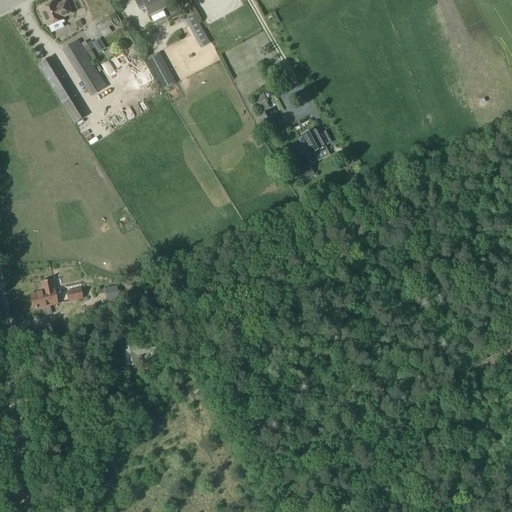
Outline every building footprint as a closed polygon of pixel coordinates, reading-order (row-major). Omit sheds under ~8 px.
[(135,0),(139,8),(145,6),(149,15),(170,5),(167,0),(135,0)] [(46,25),(47,25),(48,27),(64,20),(63,18),(72,14),(67,1),(58,5),(56,2),(40,9),(44,19),(44,20),(44,21),(44,22),(44,23),(45,24),(46,25)] [(62,48),(88,97),(105,89),(79,39),(62,48)] [(83,46),(86,55),(93,51),(95,55),(104,51),(99,39),(83,46)] [(50,85),(61,79),(49,59),(38,66),(50,85)] [(158,63),(152,66),(162,84),(168,81),(158,63)] [(271,72),(268,74),(265,75),(266,77),(270,83),(270,84),(277,80),(272,72),(271,72)] [(280,86),(274,90),(273,90),(276,95),(288,88),(285,83),(280,86)] [(125,111),(136,104),(132,97),(121,104),(125,111)] [(327,150),(325,147),(325,146),(315,129),(301,137),(311,154),(314,158),(327,150)] [(297,181),(303,178),(305,182),(315,176),(309,166),(299,173),(298,171),(292,174),(297,181)] [(303,195),(308,204),(315,200),(310,191),(303,195)] [(139,280),(130,283),(133,291),(142,288),(139,280)] [(43,294),(30,296),(34,312),(58,306),(56,296),(52,281),(41,284),(43,294)] [(118,288),(106,290),(108,304),(113,303),(113,301),(120,300),(118,288)] [(80,290),(66,293),(69,303),(83,300),(80,290)] [(100,304),(91,307),(95,320),(104,317),(100,304)] [(140,344),(123,348),(127,366),(134,364),(139,363),(138,356),(150,353),(150,357),(162,355),(159,340),(140,344)] [(186,360),(171,376),(179,383),(193,367),(186,360)] [(224,391),(219,394),(224,402),(229,400),(224,391)] [(130,428),(121,419),(114,426),(123,435),(130,428)]
